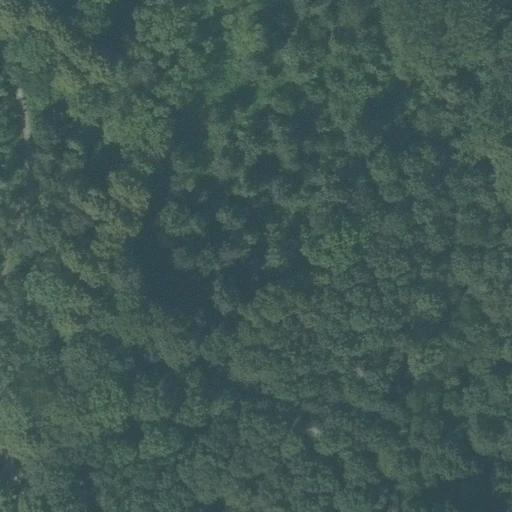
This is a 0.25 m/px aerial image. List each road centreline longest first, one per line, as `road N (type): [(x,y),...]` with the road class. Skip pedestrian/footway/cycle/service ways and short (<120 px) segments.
road 1 (track): [(198,0),(123,92),(113,164),(84,242),(70,343),(40,435),(14,477)]
road 2 (track): [(0,289),(30,143),(0,48)]
